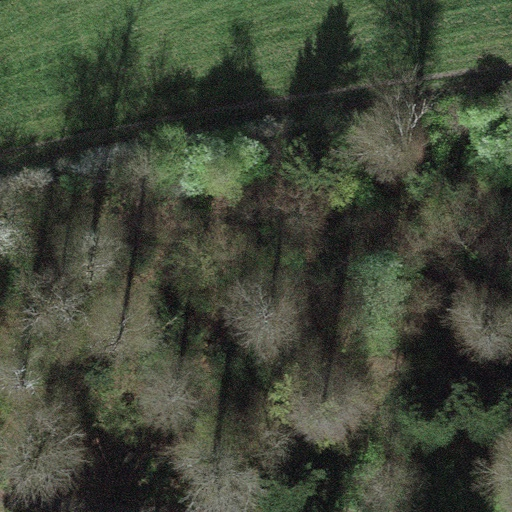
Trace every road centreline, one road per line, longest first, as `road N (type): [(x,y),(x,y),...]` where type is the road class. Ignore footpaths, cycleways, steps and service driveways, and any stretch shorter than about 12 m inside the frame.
road 1 (track): [(0,162),(339,96),(511,72)]
road 2 (track): [(0,503),(209,511)]
